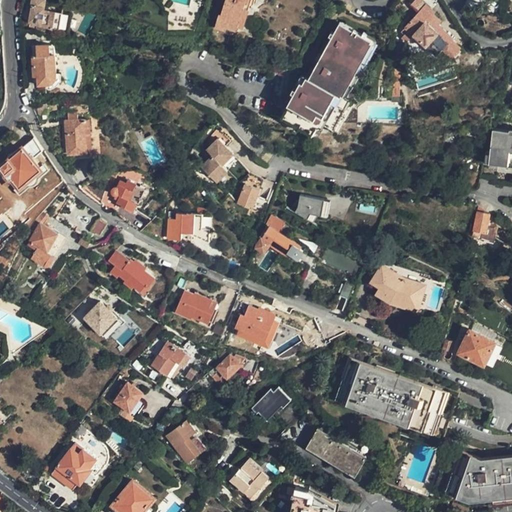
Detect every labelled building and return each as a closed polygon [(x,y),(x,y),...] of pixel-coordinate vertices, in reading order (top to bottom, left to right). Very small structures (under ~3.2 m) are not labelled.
[(251,5),(252,0),(228,0),(224,15),(222,15),(218,28),(229,31),(230,29),(239,31),(240,28),(247,4),(251,5)] [(257,0),(252,0),(251,5),(247,4),(240,28),(246,30),(253,6),(255,7),(257,0)] [(419,13),(405,29),(408,32),(437,56),(442,50),(452,58),(460,48),(453,42),(455,40),(439,26),(442,22),(433,15),(435,13),(419,0),(415,0),(411,6),(419,13)] [(53,29),(56,13),(44,11),(45,8),(34,4),(29,22),(52,29),(53,29)] [(63,14),(56,13),(53,29),(61,30),(63,14)] [(400,23),(388,13),(382,22),(381,23),(393,32),(400,23)] [(374,41),(363,35),(340,24),(312,81),(309,80),(307,85),(281,81),(274,119),(288,121),(319,136),(326,125),(345,133),(359,104),(352,100),(346,97),(374,41)] [(365,32),(363,35),(374,41),(346,97),(352,100),(381,40),(366,32),(365,32)] [(33,57),(34,77),(39,76),(39,80),(39,85),(51,85),(53,85),(54,84),(56,83),(56,82),(57,80),(57,78),(57,56),(50,56),(50,45),(37,46),(38,56),(33,57)] [(401,88),(402,72),(395,71),(394,88),(401,88)] [(161,90),(152,86),(144,109),(153,114),(161,90)] [(91,154),(90,121),(67,122),(68,155),(76,154),(76,159),(90,159),(91,154)] [(241,157),(219,144),(223,136),(214,131),(202,152),(209,155),(202,169),(226,182),(241,157)] [(511,132),(494,131),(492,151),(487,151),(480,178),(494,179),(494,184),(511,185),(511,132)] [(44,151),(35,138),(15,156),(16,158),(12,161),(10,159),(1,167),(12,179),(13,178),(21,188),(42,169),(30,156),(32,155),(35,158),(44,151)] [(158,202),(153,193),(156,192),(151,184),(148,185),(144,178),(136,182),(134,181),(131,181),(129,182),(129,183),(129,186),(131,188),(133,188),(135,192),(123,198),(127,205),(129,204),(134,213),(142,208),(143,210),(158,202)] [(251,208),(260,188),(247,181),(237,201),(251,208)] [(324,201),(300,195),(296,211),(320,218),(324,201)] [(331,203),(324,201),(320,218),(326,219),(331,203)] [(477,211),(474,229),(483,231),(493,234),(495,227),(488,225),(490,214),(484,212),(477,211)] [(193,233),(194,214),(169,212),(167,239),(181,239),(182,232),(193,233)] [(211,215),(194,214),(193,233),(188,233),(209,243),(211,215)] [(296,228),(272,216),(266,225),(278,232),(289,240),(296,228)] [(31,226),(25,238),(31,242),(43,223),(37,219),(31,226)] [(100,234),(107,224),(100,219),(92,230),(100,234)] [(66,236),(43,223),(31,242),(38,246),(32,257),(48,267),(66,236)] [(278,232),(266,225),(260,235),(263,236),(259,242),(260,246),(267,251),(269,246),(294,260),(302,247),(289,240),(278,232)] [(493,234),(483,231),(482,238),(495,244),(497,234),(493,234)] [(403,276),(420,282),(427,285),(428,283),(436,285),(438,278),(385,260),(383,263),(403,276)] [(154,279),(143,270),(141,272),(132,266),(133,264),(129,261),(121,271),(113,267),(109,273),(117,278),(118,276),(124,281),(123,283),(142,296),(154,279)] [(141,272),(143,270),(144,268),(135,262),(133,264),(132,266),(141,272)] [(425,292),(420,282),(403,276),(383,263),(371,281),(378,286),(379,285),(382,286),(377,294),(421,314),(422,311),(419,309),(425,292)] [(341,295),(341,296),(348,298),(350,298),(356,282),(347,278),(341,295)] [(220,303),(201,295),(199,299),(193,296),(194,294),(185,290),(176,312),(211,326),(220,303)] [(348,298),(341,296),(338,306),(345,309),(348,298)] [(91,328),(108,310),(96,299),(79,316),(91,328)] [(272,342),(282,318),(249,305),(245,315),(241,314),(236,327),(272,342)] [(491,368),(502,345),(470,330),(458,352),(491,368)] [(445,339),(442,349),(450,352),(453,341),(445,339)] [(151,365),(167,376),(176,362),(179,364),(186,354),(169,343),(167,342),(151,365)] [(221,364),(229,356),(223,352),(217,359),(221,364)] [(221,364),(195,389),(204,399),(222,383),(225,385),(230,380),(228,377),(234,371),(253,381),(259,370),(259,368),(232,356),(230,357),(229,356),(221,364)] [(431,427),(442,394),(351,359),(339,392),(431,427)] [(176,362),(167,376),(170,378),(179,364),(176,362)] [(115,403),(131,415),(140,402),(145,394),(129,383),(115,403)] [(274,384),(250,408),(266,426),(293,402),(274,384)] [(140,402),(131,415),(139,420),(148,408),(140,402)] [(61,413),(52,406),(50,409),(58,416),(61,413)] [(192,442),(199,436),(189,424),(169,440),(190,468),(204,456),(192,442)] [(81,438),(87,429),(82,425),(75,434),(81,438)] [(356,475),(366,456),(318,428),(307,448),(356,475)] [(91,468),(98,459),(77,442),(53,473),(74,490),(79,483),(81,484),(93,469),(91,468)] [(511,457),(485,460),(485,459),(474,460),(459,454),(447,487),(467,494),(479,493),(480,495),(494,494),(494,495),(511,493),(511,457)] [(261,475),(264,472),(252,460),(249,463),(261,475)] [(271,480),(264,472),(261,475),(249,463),(232,480),(251,499),(271,480)] [(312,476),(308,474),(296,472),(291,498),(295,499),(293,508),(304,510),(303,511),(337,511),(339,505),(307,499),(312,476)] [(113,506),(121,511),(143,511),(148,506),(155,497),(134,480),(113,506)] [(458,511),(462,511),(465,505),(452,501),(449,509),(458,511)]
